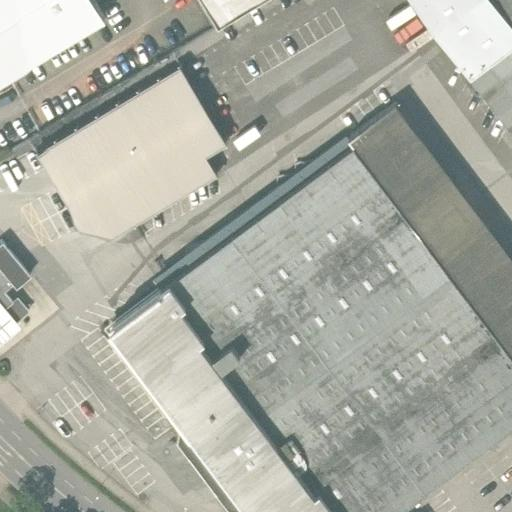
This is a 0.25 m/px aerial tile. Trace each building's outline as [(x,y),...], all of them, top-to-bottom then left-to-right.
[(0,0),(0,83),(105,21),(92,0),(0,0)] [(204,0),(220,25),(261,0),(204,0)] [(511,0),(412,0),(511,133),(511,0)] [(181,65),(35,151),(81,228),(114,236),(218,173),(206,154),(227,142),(181,65)] [(511,256),(396,100),(350,135),(354,142),(112,323),(189,427),(181,432),(180,442),(191,457),(201,459),(219,483),(218,493),(229,508),(239,510),(247,504),(252,511),(397,511),(511,425),(511,256)] [(0,242),(0,267),(13,283),(16,287),(31,275),(3,240),(0,242)] [(4,290),(13,283),(0,267),(0,304),(15,323),(17,322),(29,312),(18,298),(13,301),(4,290)] [(20,327),(17,322),(15,323),(0,304),(0,343),(9,336),(20,327)]
